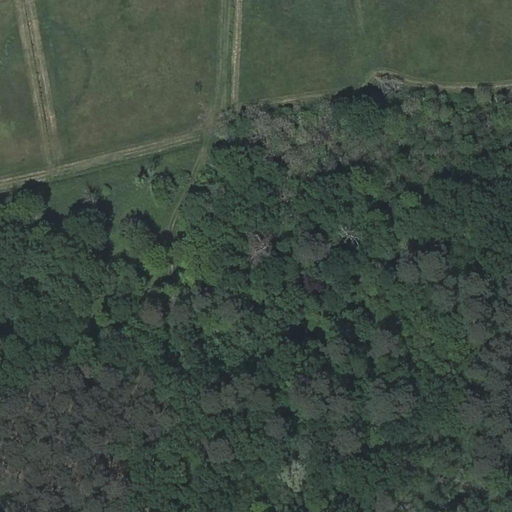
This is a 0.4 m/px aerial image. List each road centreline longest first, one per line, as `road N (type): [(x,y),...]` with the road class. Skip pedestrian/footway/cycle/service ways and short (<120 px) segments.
road 1 (track): [(511,86),(213,119),(192,188),(163,368)]
road 2 (track): [(213,119),(0,176)]
